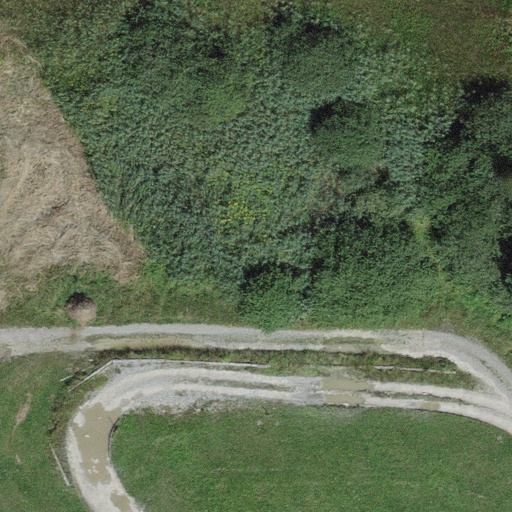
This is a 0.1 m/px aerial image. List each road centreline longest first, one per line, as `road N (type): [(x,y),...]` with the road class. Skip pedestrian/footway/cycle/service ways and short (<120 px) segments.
road 1 (track): [(511,417),(404,394),(197,382),(129,390),(101,414),(88,451),(123,511)]
road 2 (track): [(511,391),(482,359),(447,344),(0,335)]
